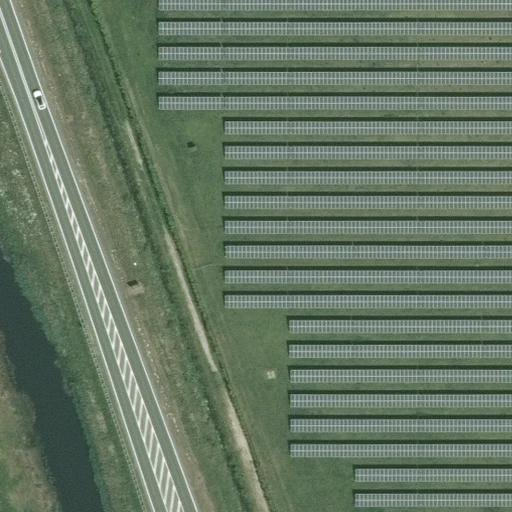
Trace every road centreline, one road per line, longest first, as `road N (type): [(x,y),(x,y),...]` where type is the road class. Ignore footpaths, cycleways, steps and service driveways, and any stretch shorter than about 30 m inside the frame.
road 1 (trunk): [(122,363),(0,13)]
road 2 (trunk): [(185,511),(122,363)]
road 3 (trunk): [(122,363),(161,511)]
